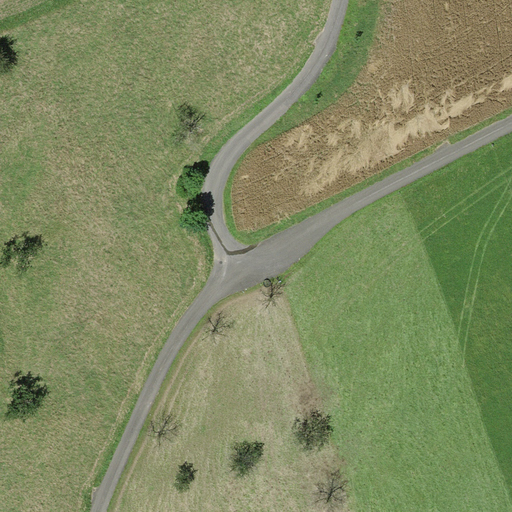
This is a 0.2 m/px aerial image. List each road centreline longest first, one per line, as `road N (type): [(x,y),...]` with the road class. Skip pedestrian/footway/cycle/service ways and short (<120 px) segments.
road 1 (unclassified): [(232,269),(213,216),(216,185),(230,159),(304,92),(339,40),(349,0)]
road 2 (unclassified): [(232,269),(511,126)]
road 3 (unclassified): [(102,511),(174,347),(232,269)]
